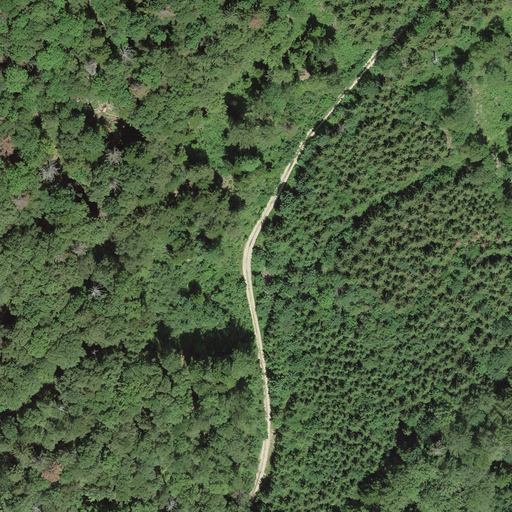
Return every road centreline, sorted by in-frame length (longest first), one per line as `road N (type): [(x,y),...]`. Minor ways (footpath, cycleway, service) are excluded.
road 1 (track): [(245,511),(266,445),(248,253),(310,135),(430,0)]
road 2 (track): [(511,142),(375,202),(307,268),(292,310),(288,404),(266,445)]
road 3 (track): [(63,511),(98,439),(125,341),(110,229)]
